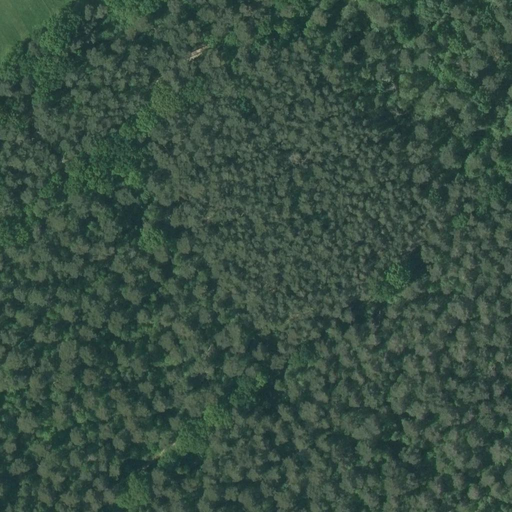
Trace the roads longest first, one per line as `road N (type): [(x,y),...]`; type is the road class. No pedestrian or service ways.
road 1 (track): [(511,172),(83,511)]
road 2 (track): [(0,210),(153,83),(273,0)]
